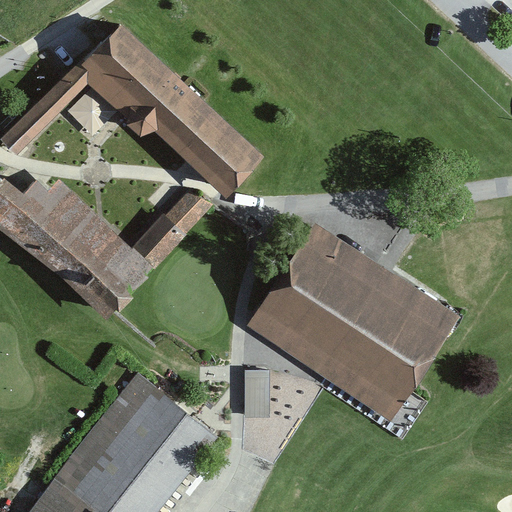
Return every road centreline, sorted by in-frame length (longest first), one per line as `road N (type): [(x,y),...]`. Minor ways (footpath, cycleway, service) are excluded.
road 1 (unclassified): [(258,215),(239,324),(235,451),(204,511)]
road 2 (residential): [(0,67),(104,0)]
